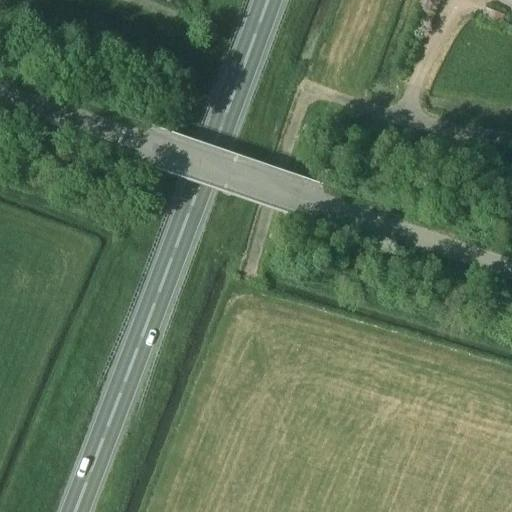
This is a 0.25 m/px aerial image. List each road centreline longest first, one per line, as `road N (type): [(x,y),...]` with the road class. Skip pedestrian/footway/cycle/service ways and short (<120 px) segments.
road 1 (trunk): [(72,511),(267,0)]
road 2 (unclassified): [(511,267),(0,94)]
